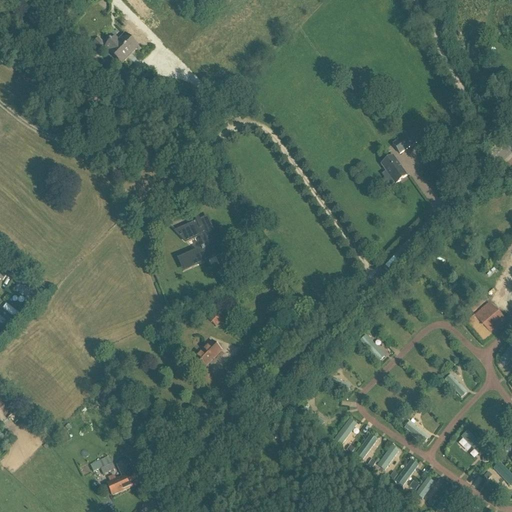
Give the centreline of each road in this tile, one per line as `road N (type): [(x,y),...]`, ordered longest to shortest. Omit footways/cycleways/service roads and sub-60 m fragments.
road 1 (tertiary): [(150,511),(511,144)]
road 2 (track): [(414,0),(496,160)]
